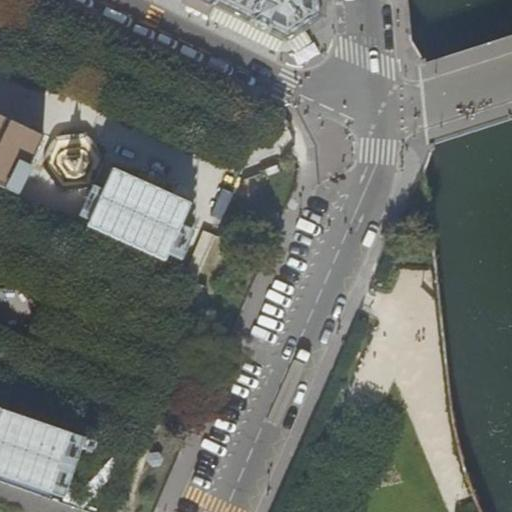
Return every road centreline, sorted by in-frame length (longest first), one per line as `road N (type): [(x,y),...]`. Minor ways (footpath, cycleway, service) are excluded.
road 1 (residential): [(226,511),(377,164),(377,117)]
road 2 (residential): [(119,0),(377,117)]
